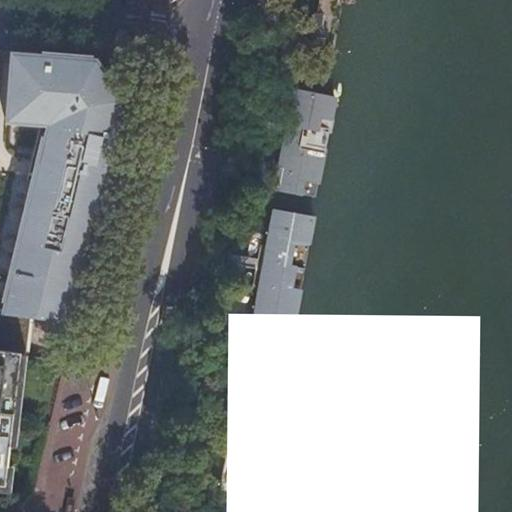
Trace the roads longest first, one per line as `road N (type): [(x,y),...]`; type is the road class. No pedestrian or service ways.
road 1 (primary): [(105,511),(211,29)]
road 2 (tertiary): [(0,12),(211,29)]
